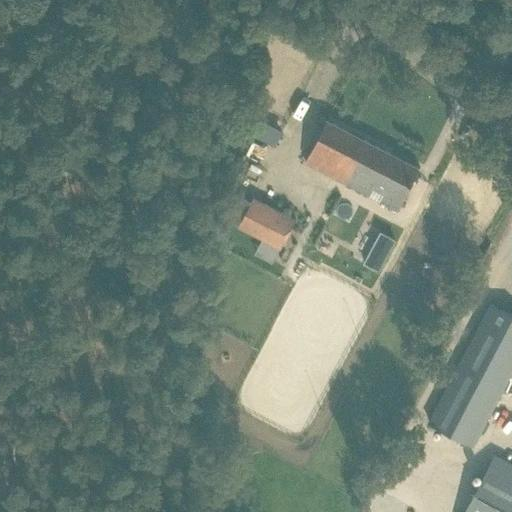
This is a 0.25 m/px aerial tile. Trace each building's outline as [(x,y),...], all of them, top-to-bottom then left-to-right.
[(305,66),(312,51),(292,41),(284,55),(305,66)] [(305,160),(397,209),(419,167),(327,118),(305,160)] [(280,247),(295,218),(253,196),(237,224),(280,247)] [(511,313),(491,303),(428,422),(472,446),(511,370),(511,313)] [(463,511),(511,511),(511,462),(495,453),(463,511)]
